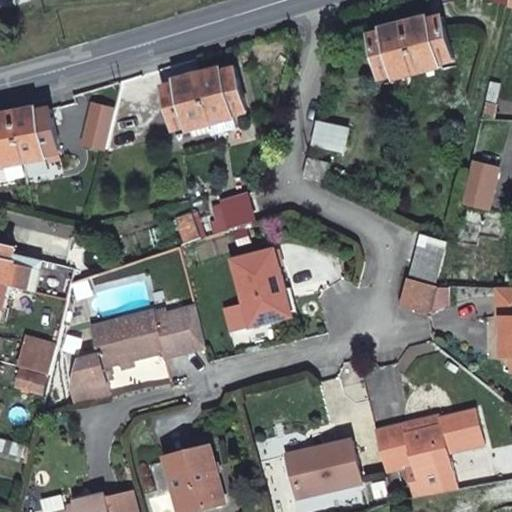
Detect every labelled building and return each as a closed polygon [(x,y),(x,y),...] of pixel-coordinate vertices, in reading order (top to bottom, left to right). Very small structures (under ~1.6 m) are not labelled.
[(510,0),(490,0),(489,4),(508,9),(510,0)] [(408,21),(422,71),(444,64),(443,62),(457,58),(445,14),(432,17),(432,15),(408,21)] [(399,77),(422,71),(408,21),(386,27),(387,30),(374,33),(386,77),(398,73),(399,77)] [(219,123),(240,117),(241,116),(240,113),(252,110),(239,66),(227,69),(226,67),(204,73),(219,123)] [(198,130),(219,123),(204,73),(182,80),(183,82),(170,86),(183,129),(196,126),(198,130)] [(482,122),(492,122),(495,109),(486,106),(482,122)] [(18,112),(27,161),(51,157),(50,153),(62,151),(54,108),(40,110),(39,108),(18,112)] [(4,165),(27,161),(18,112),(0,114),(0,162),(3,162),(4,165)] [(219,123),(221,132),(242,125),(240,117),(219,123)] [(482,123),(472,166),(499,173),(508,130),(482,123)] [(319,129),(314,147),(344,154),(347,135),(319,129)] [(311,159),(307,176),(328,180),(331,164),(311,159)] [(86,188),(73,185),(65,212),(78,215),(86,188)] [(257,212),(248,188),(218,200),(227,223),(257,212)] [(185,240),(204,232),(195,207),(177,214),(185,240)] [(445,254),(449,239),(424,231),(419,247),(445,254)] [(291,279),(280,241),(243,251),(254,291),(259,314),(293,306),(286,280),(291,279)] [(0,279),(13,283),(38,289),(44,259),(17,253),(18,247),(0,242),(0,279)] [(441,269),(445,254),(419,247),(415,262),(441,269)] [(81,266),(44,259),(38,289),(72,299),(81,266)] [(437,283),(441,269),(415,262),(411,275),(437,283)] [(436,300),(440,284),(437,283),(411,275),(407,291),(436,300)] [(296,277),(291,279),(286,280),(293,306),(303,303),(296,277)] [(13,283),(0,279),(0,316),(3,304),(7,305),(13,283)] [(511,286),(502,286),(501,316),(506,317),(505,356),(511,356),(511,286)] [(259,314),(254,291),(234,297),(240,319),(259,314)] [(428,312),(433,308),(436,300),(407,291),(403,305),(428,312)] [(210,343),(200,304),(160,315),(156,303),(95,322),(103,350),(75,386),(78,401),(116,391),(112,377),(109,367),(108,363),(126,358),(137,355),(169,346),(172,354),(210,343)] [(23,365),(53,374),(60,346),(31,338),(23,365)] [(139,360),(137,355),(126,358),(128,363),(139,360)] [(115,366),(109,367),(112,377),(118,375),(115,366)] [(22,387),(48,394),(52,378),(26,371),(22,387)] [(389,440),(399,477),(406,475),(413,504),(462,493),(454,460),(490,451),(482,419),(447,428),(449,435),(413,444),(411,436),(410,435),(389,440)] [(446,427),(411,436),(413,444),(449,435),(447,428),(446,427)] [(382,441),(391,480),(399,477),(389,440),(382,441)] [(173,455),(187,509),(231,497),(216,442),(173,455)] [(358,450),(294,465),(304,504),(368,488),(358,450)] [(145,511),(140,486),(109,495),(108,493),(81,501),(83,511),(78,511),(145,511)] [(71,511),(68,497),(46,503),(48,511),(71,511)]
